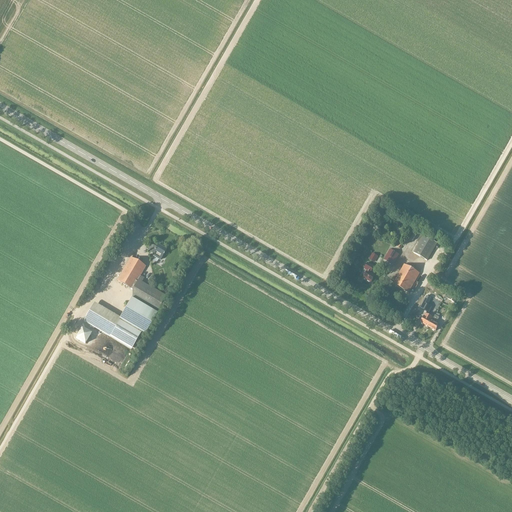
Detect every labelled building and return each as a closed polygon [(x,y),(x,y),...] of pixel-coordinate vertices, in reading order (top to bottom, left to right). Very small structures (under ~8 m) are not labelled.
[(416,235),(412,232),(408,239),(412,241),(416,235)] [(423,235),(413,253),(427,260),(437,243),(423,235)] [(157,247),(154,246),(150,243),(146,249),(151,252),(150,253),(152,254),(152,256),(160,261),(163,256),(166,250),(158,245),(157,247)] [(390,249),(383,260),(392,265),(398,254),(390,249)] [(369,260),(374,263),(377,256),(372,253),(369,260)] [(133,290),(140,276),(145,266),(130,258),(117,281),(133,290)] [(371,283),(375,276),(370,273),(374,267),(367,263),(364,269),(367,271),(363,278),(371,283)] [(404,265),(396,279),(393,277),(391,281),(394,282),(393,284),(408,293),(419,273),(404,265)] [(156,313),(166,296),(142,282),(144,278),(140,276),(133,290),(131,297),(130,298),(130,297),(118,318),(143,333),(145,334),(156,313)] [(459,299),(451,294),(447,292),(444,297),(456,304),(459,299)] [(118,318),(97,306),(94,304),(83,322),(132,351),(143,333),(118,318)] [(426,304),(423,310),(428,313),(431,307),(426,304)] [(433,318),(425,314),(424,316),(423,316),(420,322),(428,327),(433,318)] [(435,331),(439,325),(435,323),(439,318),(434,315),(433,318),(428,327),(435,331)] [(83,330),(77,340),(86,346),(92,335),(83,330)]
